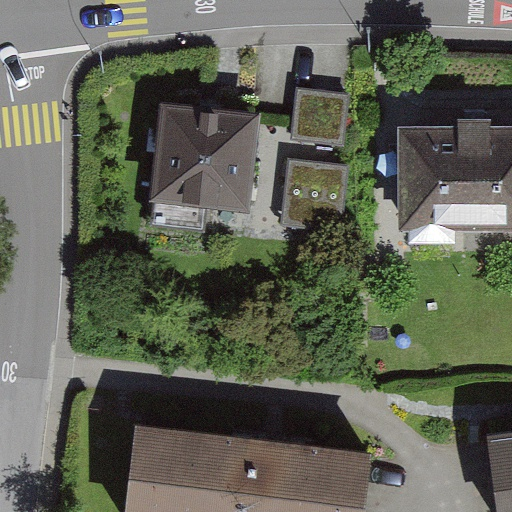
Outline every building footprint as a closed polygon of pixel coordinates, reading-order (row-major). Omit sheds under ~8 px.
[(312,90),(297,88),(292,137),(342,142),(347,94),(312,90)] [(225,102),(157,96),(148,198),(251,207),(260,105),(225,102)] [(511,118),(474,120),(393,121),(395,231),(511,228),(511,118)] [(364,511),(371,448),(132,423),(122,511),(364,511)] [(511,511),(511,425),(482,430),(493,511),(511,511)]
